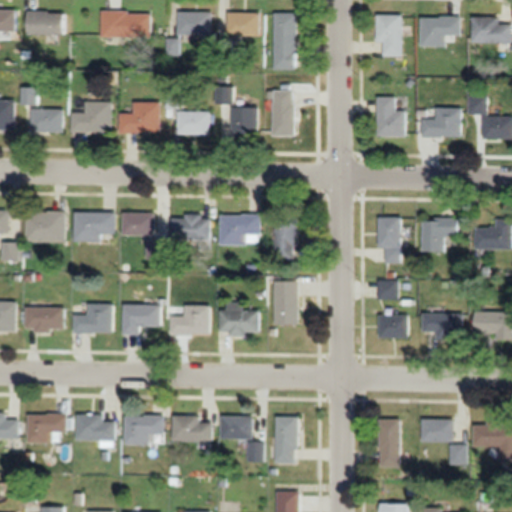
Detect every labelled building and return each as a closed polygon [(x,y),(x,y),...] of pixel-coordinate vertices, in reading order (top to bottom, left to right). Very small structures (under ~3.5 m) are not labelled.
[(0,29),(17,30),(17,9),(0,9),(0,29)] [(65,34),(65,11),(28,11),(28,34),(65,34)] [(152,11),(102,11),(102,36),(152,36),(152,11)] [(213,35),(213,11),(178,11),(178,35),(213,35)] [(260,35),(260,11),(228,11),(228,35),(260,35)] [(298,12),(274,12),(274,68),(298,68),(298,12)] [(403,14),(378,14),(378,46),(384,46),(384,55),(403,55),(403,14)] [(461,16),(421,16),(421,46),(441,46),(441,35),(461,35),(461,16)] [(473,41),(502,41),(502,16),(473,16),(473,41)] [(38,104),(38,86),(22,86),(22,104),(38,104)] [(218,86),(218,103),(234,103),(234,86),(218,86)] [(273,135),(296,135),(296,89),(273,89),(273,135)] [(378,136),(406,136),(406,106),(397,106),(397,96),(378,96),(378,136)] [(0,129),(16,130),(16,99),(0,99),(0,129)] [(113,131),(113,101),(85,101),(85,112),(73,112),(73,131),(113,131)] [(161,133),(162,102),(133,102),(133,113),(121,112),(121,132),(161,133)] [(233,134),(259,134),(259,106),(233,106),(233,134)] [(463,137),(463,107),(436,107),(436,119),(423,119),(423,137),(463,137)] [(32,132),(65,132),(65,108),(32,108),(32,132)] [(178,134),(211,134),(211,110),(178,110),(178,134)] [(511,139),(511,115),(483,116),(483,139),(511,139)] [(0,231),(11,232),(11,209),(0,209),(0,231)] [(27,242),(67,242),(67,210),(27,210),(27,242)] [(117,211),(75,211),(75,241),(104,241),(104,233),(117,233),(117,211)] [(123,235),(157,235),(157,211),(123,211),(123,235)] [(221,245),(261,245),(261,213),(221,213),(221,245)] [(172,240),(212,240),(212,214),(172,214),(172,240)] [(402,218),(380,218),(380,262),(402,262),(402,218)] [(424,251),(447,251),(447,235),(459,235),(459,218),(424,218),(424,251)] [(476,249),(511,249),(511,218),(495,218),(495,228),(476,228),(476,249)] [(276,257),(298,257),(298,221),(276,221),(276,257)] [(4,260),(21,260),(21,242),(4,242),(4,260)] [(399,280),(378,280),(378,299),(399,299),(399,280)] [(276,324),(299,324),(299,281),(276,281),(276,324)] [(0,331),(18,331),(18,301),(0,301),(0,331)] [(220,302),(221,335),(260,334),(260,311),(244,311),(243,301),(220,302)] [(115,333),(115,304),(86,304),(86,314),(75,314),(75,333),(115,333)] [(162,304),(123,304),(123,334),(142,334),(142,324),(162,324),(162,304)] [(172,335),(211,335),(211,304),(172,304),(172,335)] [(65,306),(27,306),(27,331),(65,331),(65,306)] [(511,338),(511,310),(477,311),(477,334),(487,334),(487,338),(511,338)] [(463,312),(424,312),(424,338),(463,338),(463,312)] [(409,337),(409,313),(380,313),(380,338),(409,337)] [(8,412),(0,411),(0,433),(20,434),(20,419),(8,419),(8,412)] [(68,413),(29,413),(29,443),(58,443),(58,433),(68,433),(68,413)] [(78,440),(102,440),(102,447),(116,447),(116,422),(106,422),(105,413),(77,414),(78,440)] [(165,414),(126,414),(126,444),(155,444),(155,433),(165,433),(165,414)] [(214,441),(214,423),(203,423),(203,415),(174,415),(174,441),(214,441)] [(254,415),(222,415),(222,438),(254,438),(254,415)] [(277,463),(299,463),(299,416),(277,416),(277,463)] [(401,466),(401,418),(381,418),(381,466),(401,466)] [(455,441),(455,419),(422,419),(422,441),(455,441)] [(502,446),(501,462),(511,462),(511,421),(475,421),(474,446),(502,446)] [(249,461),(265,461),(265,441),(249,441),(249,461)] [(469,444),(451,444),(451,464),(469,464),(469,444)]
